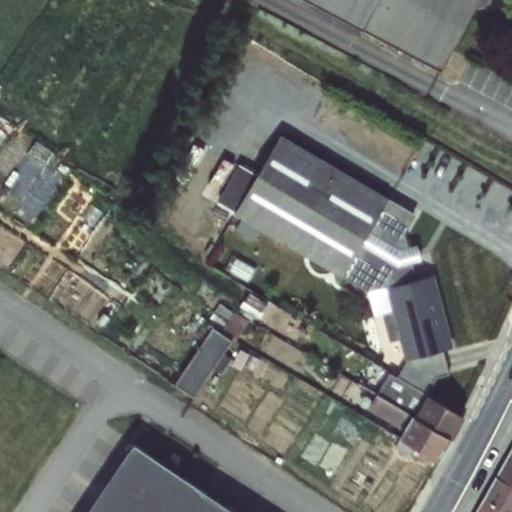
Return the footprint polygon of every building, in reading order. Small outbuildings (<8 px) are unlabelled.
[(300,0),(445,75),(473,6),(493,1),(493,0),(300,0)] [(254,172),(234,163),(218,199),(233,212),(366,291),(388,287),(392,310),(385,314),(390,340),(399,339),(406,361),(400,376),(429,392),(439,374),(449,376),(444,349),(452,342),(432,276),(413,278),(412,264),(423,260),(416,245),(408,246),(403,230),(411,210),(281,133),(254,172)] [(175,381),(193,393),(230,334),(211,323),(175,381)] [(229,511),(136,451),(88,511),(229,511)] [(511,456),(501,476),(511,482),(511,456)] [(511,482),(501,476),(489,497),(511,510),(511,482)] [(511,511),(511,510),(489,497),(481,511),(511,511)]
